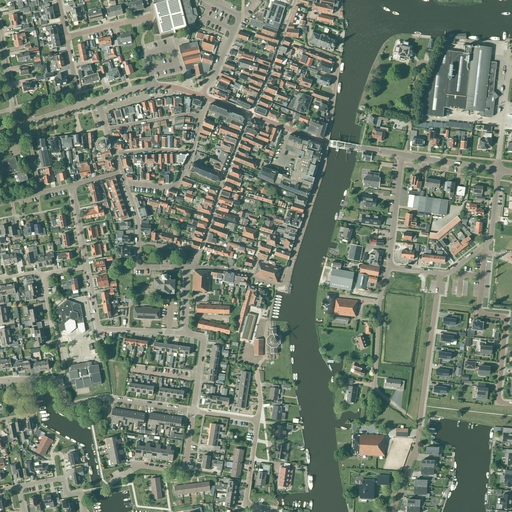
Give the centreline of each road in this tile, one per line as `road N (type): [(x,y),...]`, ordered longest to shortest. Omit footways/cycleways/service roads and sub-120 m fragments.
road 1 (residential): [(419,427),(374,389),(389,266)]
road 2 (residential): [(485,254),(478,311),(504,320),(497,402),(511,404)]
road 3 (residential): [(193,411),(112,400),(69,408),(60,379)]
road 4 (residential): [(419,427),(439,273)]
road 5 (residential): [(185,332),(99,330),(87,267)]
road 6 (residential): [(199,252),(249,115)]
road 7 (residential): [(111,482),(131,464),(185,468),(193,411)]
road 8 (residential): [(249,115),(294,0)]
road 9 (unclassified): [(498,171),(510,49)]
